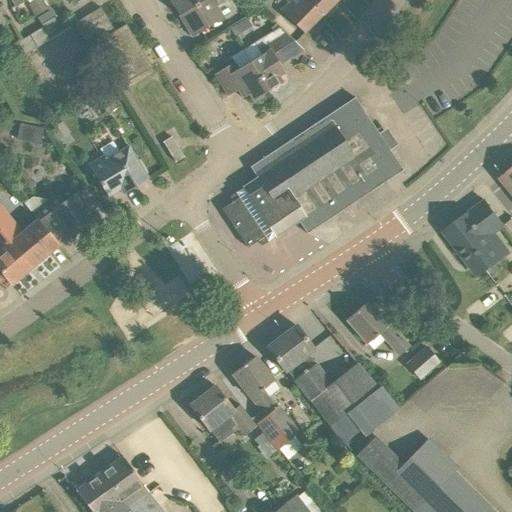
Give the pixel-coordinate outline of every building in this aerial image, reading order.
[(43,0),(37,0),(29,5),(35,16),(48,9),(43,0)] [(169,0),(179,16),(204,0),(169,0)] [(192,37),(224,18),(218,7),(227,1),(226,0),(204,0),(179,16),(192,37)] [(337,0),(284,0),(288,3),(281,10),(304,33),(337,0)] [(101,41),(126,83),(152,67),(126,25),(115,31),(101,8),(74,24),(89,48),(101,41)] [(45,31),(57,24),(49,10),(37,17),(45,31)] [(246,30),(241,22),(231,28),(235,36),(246,30)] [(280,64),(304,50),(280,27),(254,43),(261,55),(250,62),(268,92),(283,83),(279,77),(285,73),(280,64)] [(42,28),(18,43),(25,55),(49,40),(42,28)] [(253,101),(268,92),(250,62),(236,71),(232,64),(215,74),(228,96),(238,90),(243,98),(249,95),(253,101)] [(344,140),(329,118),(328,116),(250,167),(257,177),(242,187),(242,188),(229,197),(233,202),(222,209),(248,248),(259,241),(262,246),(275,237),(276,238),(379,169),(365,148),(369,145),(359,130),(344,140)] [(70,133),(63,122),(50,131),(57,142),(70,133)] [(44,129),(35,127),(32,143),(40,145),(44,129)] [(184,157),(180,151),(171,137),(163,142),(176,163),(184,157)] [(88,165),(108,197),(124,187),(127,192),(149,179),(129,146),(105,160),(103,155),(88,165)] [(511,170),(502,178),(511,191),(511,170)] [(95,218),(77,193),(65,201),(59,192),(47,201),(46,200),(31,212),(36,220),(37,219),(59,245),(58,243),(59,243),(55,238),(66,229),(71,236),(95,218)] [(506,227),(498,217),(486,201),(445,232),(469,264),(472,261),(482,274),(511,252),(497,234),(506,227)] [(37,219),(36,220),(22,231),(0,204),(0,229),(32,267),(59,245),(37,219)] [(0,270),(12,284),(32,267),(0,229),(0,270)] [(398,357),(409,347),(400,337),(401,337),(390,324),(380,312),(377,315),(366,303),(346,320),(367,344),(379,334),(398,357)] [(330,427),(343,443),(360,429),(365,436),(399,409),(381,386),(378,389),(358,363),(357,364),(347,351),(339,358),(348,370),(331,383),(316,363),(315,364),(309,357),(316,352),(296,326),(267,348),(287,374),(288,373),(294,380),(293,381),(309,402),(311,401),(330,427)] [(418,380),(424,375),(439,362),(427,348),(406,366),(418,380)] [(263,390),(274,382),(255,357),(232,374),(261,412),(252,419),(277,452),(279,450),(286,460),(300,450),(291,439),(299,432),(279,406),(277,408),(263,390)] [(234,411),(228,402),(216,387),(190,406),(209,430),(219,442),(237,429),(244,437),(256,427),(240,406),(234,411)] [(123,457),(76,491),(87,507),(91,511),(132,511),(130,510),(151,495),(123,457)] [(493,511),(454,473),(414,511),(493,511)] [(309,511),(296,495),(274,511),(309,511)]
